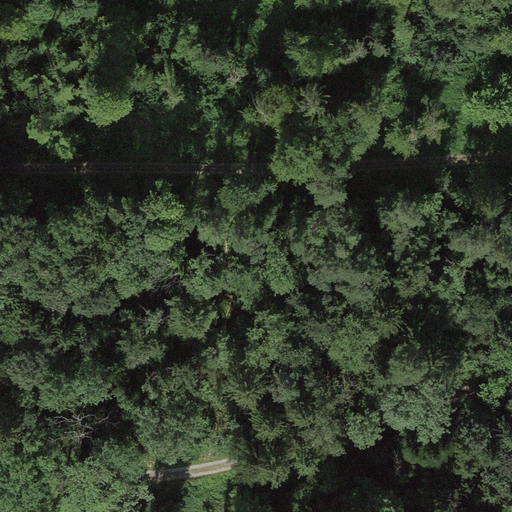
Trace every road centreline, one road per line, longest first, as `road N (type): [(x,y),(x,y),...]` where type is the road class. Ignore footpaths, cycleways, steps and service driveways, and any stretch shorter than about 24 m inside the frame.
road 1 (track): [(511,388),(165,484),(0,492)]
road 2 (track): [(511,158),(437,166),(0,157)]
